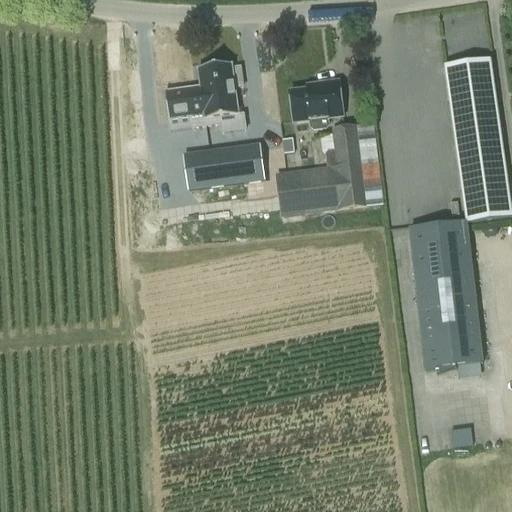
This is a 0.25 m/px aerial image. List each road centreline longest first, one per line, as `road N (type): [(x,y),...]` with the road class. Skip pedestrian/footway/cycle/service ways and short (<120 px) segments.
road 1 (unknown): [(374,6),(411,377),(430,388),(488,371),(499,331),(490,237)]
road 2 (unclassified): [(21,0),(183,15),(409,0)]
